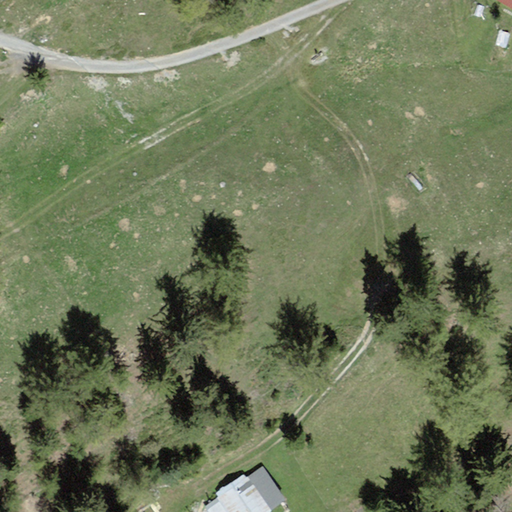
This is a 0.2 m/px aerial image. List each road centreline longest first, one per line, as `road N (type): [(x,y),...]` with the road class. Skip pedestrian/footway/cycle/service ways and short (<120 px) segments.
road 1 (track): [(303,39),(308,87),(356,143),(375,191),(381,258),(373,323),(295,420),(201,487)]
road 2 (track): [(341,0),(280,63),(0,240)]
road 3 (track): [(329,0),(190,57),(121,63),(0,40)]
